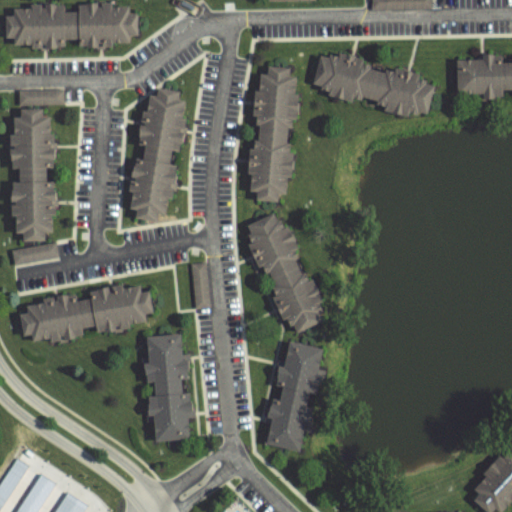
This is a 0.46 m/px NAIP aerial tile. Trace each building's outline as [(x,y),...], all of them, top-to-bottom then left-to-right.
[(372,9),(371,0),(433,0),(433,9),(372,9)] [(32,48),(32,41),(17,43),(17,36),(9,35),(7,13),(15,13),(15,5),(30,6),(30,1),(66,1),(66,9),(79,9),(79,2),(131,1),(131,10),(140,9),(139,34),(131,34),(131,43),(111,43),(111,47),(32,48)] [(316,85),(322,53),(343,56),(343,52),(367,55),(366,61),(375,62),(375,67),(388,70),(389,66),(424,71),(423,77),(432,79),(430,82),(439,84),(434,113),(425,112),(425,115),(403,115),(403,111),(388,111),(388,102),(380,102),(380,98),(359,98),(359,103),(337,102),(337,93),(330,93),(330,89),(324,89),(324,85),(316,85)] [(511,60),(507,61),(506,53),(486,52),(486,57),(461,58),(462,94),(485,93),(485,97),(506,97),(506,93),(511,92),(511,60)] [(260,137),(261,126),(258,126),(258,117),(254,117),(254,99),(259,100),(259,92),(265,92),(265,75),(272,75),(272,67),(294,67),(294,76),(301,76),(300,91),(303,91),(303,118),(297,120),(296,130),(291,130),(291,143),(295,143),(294,151),(298,151),(297,177),(293,177),(292,195),(283,195),(283,201),(260,200),(261,191),(252,191),(252,176),(248,176),(249,145),(257,146),(257,137),(260,137)] [(132,217),(133,208),(127,207),(129,192),(123,191),(129,157),(136,158),(138,149),(127,147),(134,106),(140,107),(143,92),(148,92),(150,84),(177,88),(176,99),(182,100),(179,114),(185,115),(180,149),(175,148),(173,157),(167,156),(166,162),(173,163),(167,200),(163,199),(160,214),(152,213),(151,220),(132,217)] [(20,104),(20,88),(64,87),(64,104),(20,104)] [(45,236),(27,237),(27,232),(20,232),(19,215),(15,215),(14,181),(22,180),(21,167),(12,167),(11,130),(16,129),(15,113),(23,113),(22,106),(50,105),(50,113),(56,113),(58,168),(51,168),(52,179),(60,179),(61,212),(53,212),(53,229),(45,229),(45,236)] [(301,331),(298,324),(294,326),(291,319),(286,321),(274,296),(279,294),(276,287),(280,286),(274,273),(269,275),(266,269),(261,271),(248,243),(252,241),(249,234),(252,232),(248,224),(279,210),(282,217),(286,216),(289,223),(293,221),(306,249),(301,252),(304,257),(298,260),(305,273),(308,272),(313,281),(315,280),(325,301),(320,304),(324,312),(321,313),(324,320),(301,331)] [(14,264),(11,247),(57,240),(59,257),(14,264)] [(194,307),(191,262),(208,261),(211,306),(194,307)] [(24,335),(20,310),(27,309),(27,304),(43,301),(42,297),(81,290),(82,296),(90,295),(89,288),(128,282),(129,286),(144,283),(145,290),(153,288),(157,312),(148,313),(149,319),(133,322),(134,327),(112,331),(111,327),(102,328),(101,325),(85,328),(86,334),(55,339),(55,336),(36,339),(35,333),(24,335)] [(159,437),(189,436),(188,415),(193,415),(191,391),(186,391),(185,377),(192,376),(191,353),(185,353),(184,333),(149,335),(150,356),(146,356),(148,383),(156,382),(156,391),(150,391),(151,415),(158,414),(159,437)] [(263,443),(269,421),(262,419),(270,395),(279,397),(283,386),(273,384),(279,361),(286,362),(291,341),(327,347),(321,369),(325,370),(318,395),(310,393),(307,405),(316,407),(310,435),(305,434),(301,451),(263,443)] [(499,511),(490,511),(475,498),(479,494),(475,488),(502,455),(507,458),(511,452),(511,504),(510,502),(499,511)] [(0,511),(31,465),(16,456),(0,480),(0,511)] [(36,511),(55,484),(41,474),(15,511),(36,511)] [(82,511),(88,504),(67,491),(53,511),(82,511)]
